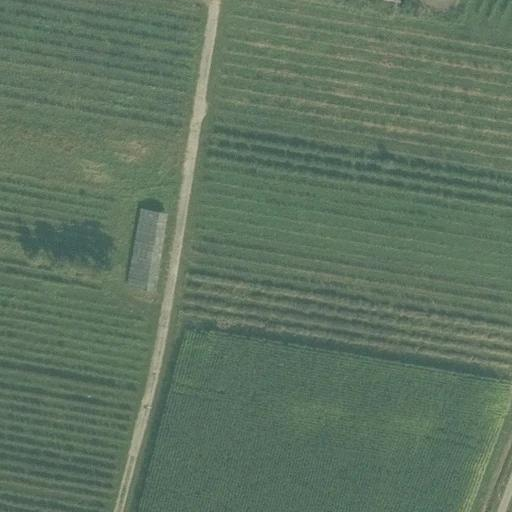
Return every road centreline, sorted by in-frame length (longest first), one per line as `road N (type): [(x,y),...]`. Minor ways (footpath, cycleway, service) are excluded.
road 1 (track): [(218,0),(162,325),(115,511)]
road 2 (track): [(511,44),(252,0)]
